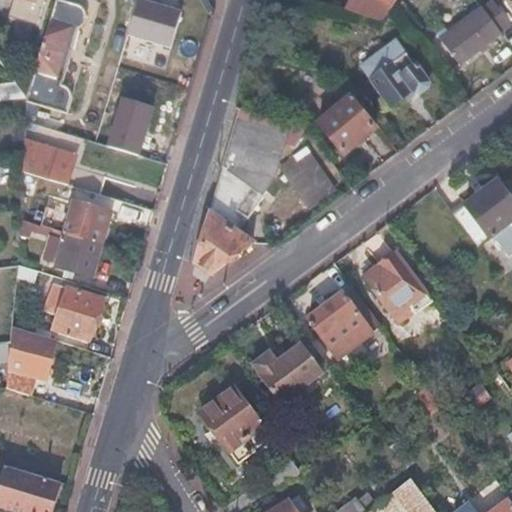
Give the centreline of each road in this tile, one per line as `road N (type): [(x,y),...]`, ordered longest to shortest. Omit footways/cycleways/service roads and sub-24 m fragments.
road 1 (tertiary): [(511,97),(124,399)]
road 2 (secondary): [(245,0),(124,399)]
road 3 (residential): [(196,511),(124,399)]
